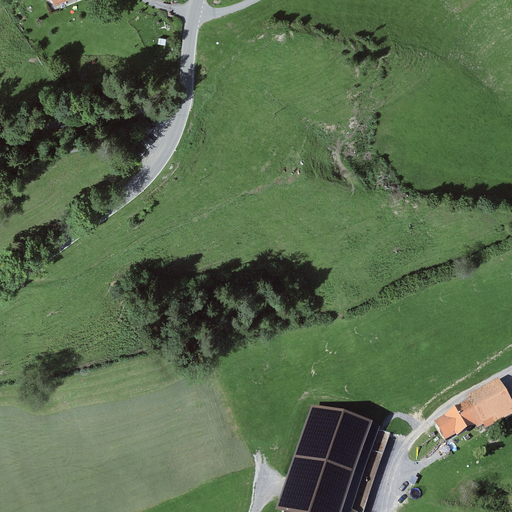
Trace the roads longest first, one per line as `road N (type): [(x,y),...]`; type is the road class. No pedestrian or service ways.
road 1 (tertiary): [(198,0),(182,98),(161,157),(119,204),(0,291)]
road 2 (track): [(389,511),(405,460),(429,426),(511,369)]
